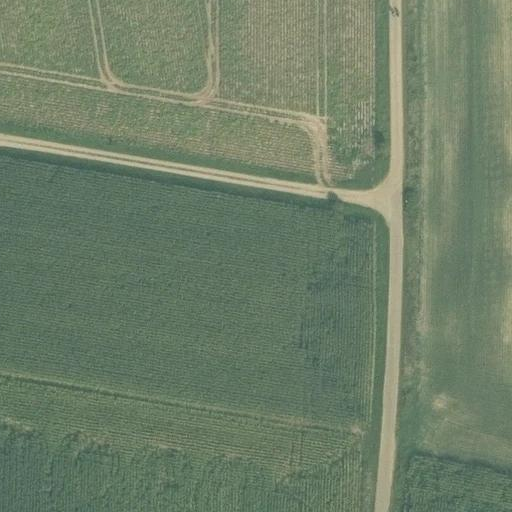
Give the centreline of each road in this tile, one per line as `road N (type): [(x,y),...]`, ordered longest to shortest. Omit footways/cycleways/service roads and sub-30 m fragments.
road 1 (unclassified): [(380,511),(396,207),(395,0)]
road 2 (track): [(396,207),(0,143)]
